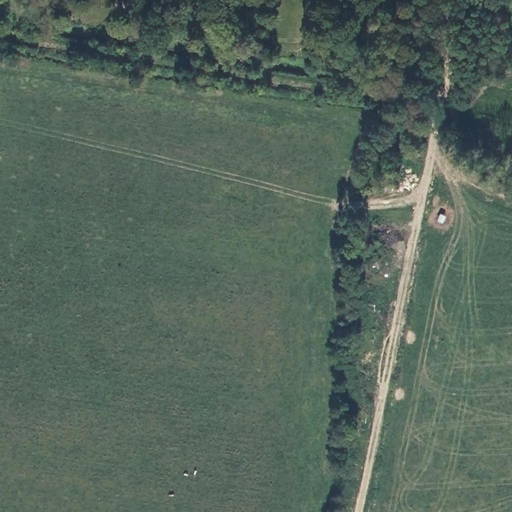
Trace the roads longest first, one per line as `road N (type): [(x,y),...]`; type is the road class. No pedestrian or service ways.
road 1 (track): [(0,38),(443,114),(455,0)]
road 2 (track): [(443,114),(361,511)]
